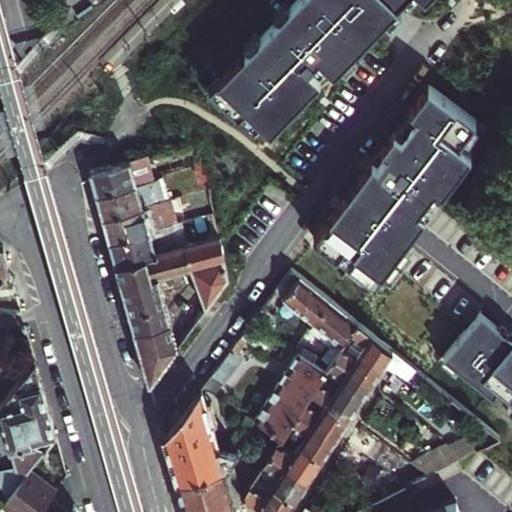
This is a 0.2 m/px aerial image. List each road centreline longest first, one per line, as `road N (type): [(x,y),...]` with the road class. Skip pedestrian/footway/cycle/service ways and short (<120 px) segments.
road 1 (residential): [(435,29),(257,261),(247,290),(139,433)]
road 2 (residential): [(139,433),(65,179),(13,206)]
road 3 (residential): [(13,206),(35,252),(106,511)]
